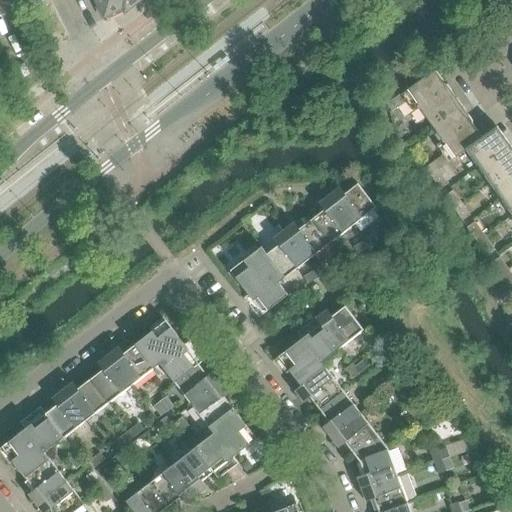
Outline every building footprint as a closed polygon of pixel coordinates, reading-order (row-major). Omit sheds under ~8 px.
[(96,0),(105,17),(107,16),(109,19),(122,13),(121,9),(122,9),(125,13),(141,0),(96,0)] [(418,108),(446,87),(447,87),(436,72),(435,70),(387,104),(392,112),(405,103),(413,113),(419,108),(418,108)] [(431,125),(460,104),(451,91),(450,92),(446,87),(418,108),(419,108),(431,125)] [(442,142),(471,122),(467,117),(469,116),(460,104),(431,125),(442,142)] [(439,170),(467,150),(466,149),(482,137),(471,122),(442,142),(436,146),(443,155),(425,168),(440,190),(448,184),(439,170)] [(479,167),(510,146),(497,127),(482,138),(482,137),(466,149),(467,150),(479,167)] [(490,183),(511,167),(511,148),(510,146),(479,167),(490,183)] [(501,199),(511,191),(511,167),(490,183),(501,199)] [(376,208),(357,184),(344,194),(341,190),(336,190),(329,195),(352,226),(376,208)] [(461,203),(453,191),(445,197),(453,209),(461,203)] [(511,214),(511,191),(501,199),(511,214)] [(352,226),(329,195),(321,201),(320,206),(323,210),(311,220),(330,243),(352,226)] [(470,215),(461,203),(453,209),(462,221),(470,215)] [(330,243),(311,220),(299,229),(295,225),(290,225),(283,231),(307,261),(330,243)] [(485,237),(475,222),(467,228),(477,242),(485,237)] [(307,261),(283,231),(276,236),(275,241),(278,245),(266,254),(285,278),(307,261)] [(378,242),(374,235),(364,241),(368,248),(378,242)] [(495,251),(485,237),(477,242),(487,256),(495,251)] [(357,254),(368,248),(364,241),(353,248),(357,254)] [(278,283),(285,278),(266,254),(261,247),(230,271),(248,295),(246,296),(246,301),(259,318),(288,295),(278,283)] [(508,270),(500,258),(492,263),(500,275),(508,270)] [(328,271),(324,265),(314,271),(318,278),(328,271)] [(511,285),(511,274),(508,270),(500,275),(509,288),(511,285)] [(307,284),(318,278),(314,271),(303,278),(307,284)] [(363,330),(345,306),(331,317),(328,313),(323,312),(316,318),(339,348),(363,330)] [(321,363),(325,360),(339,348),(316,318),(300,330),(299,335),(302,339),(279,357),(301,386),(325,368),(321,363)] [(205,359),(192,342),(187,342),(184,345),(165,321),(135,345),(153,369),(159,363),(174,382),(198,364),(199,365),(205,359)] [(153,369),(135,345),(123,354),(120,350),(115,349),(108,355),(131,386),(153,369)] [(131,386),(108,355),(100,361),(100,366),(103,370),(90,380),(108,403),(131,386)] [(359,374),(369,366),(364,360),(354,367),(359,374)] [(192,405),(222,381),(217,374),(212,373),(208,376),(199,365),(198,364),(174,382),(192,405)] [(359,374),(354,367),(352,364),(345,369),(353,379),(359,374)] [(343,392),(325,368),(301,386),(294,391),(301,400),(306,400),(310,397),(319,410),(343,392)] [(400,384),(392,374),(382,383),(389,392),(393,389),(393,390),(400,384)] [(108,403),(90,380),(78,389),(75,385),(70,385),(62,390),(85,421),(108,403)] [(233,409),(224,397),(227,394),(228,389),(222,381),(192,405),(209,428),(233,409)] [(408,393),(400,384),(393,390),(401,399),(408,393)] [(85,421),(62,390),(55,396),(54,401),(57,405),(45,414),(44,415),(62,439),(85,421)] [(330,438),(361,415),(343,392),(319,410),(329,422),(325,425),(324,430),(330,438)] [(174,407),(166,397),(160,402),(167,412),(174,407)] [(167,412),(160,402),(153,407),(161,417),(167,412)] [(44,453),(48,450),(62,439),(44,415),(45,414),(40,407),(23,420),(22,425),(25,429),(2,447),(26,478),(49,460),(44,453)] [(256,439),(233,409),(209,428),(214,434),(196,448),(214,472),(213,473),(218,479),(235,466),(236,461),(233,457),(256,439)] [(386,447),(361,415),(330,438),(336,445),(341,446),(345,443),(360,462),(386,447)] [(162,431),(171,424),(166,417),(157,425),(162,431)] [(190,427),(182,417),(175,423),(183,432),(190,427)] [(134,437),(144,430),(139,423),(129,431),(134,437)] [(125,444),(134,437),(129,431),(120,438),(125,444)] [(129,456),(138,448),(134,442),(124,450),(129,456)] [(434,463),(442,460),(461,453),(457,443),(438,451),(437,448),(429,452),(434,463)] [(397,477),(386,447),(360,462),(365,475),(360,476),(358,481),(361,490),(397,477)] [(213,473),(214,472),(196,448),(172,466),(196,496),(204,491),(204,485),(201,481),(213,473)] [(119,463),(129,456),(124,450),(114,457),(119,463)] [(95,467),(105,460),(100,453),(90,461),(95,467)] [(83,464),(75,455),(68,460),(76,470),(83,464)] [(36,505),(66,482),(49,460),(26,478),(35,490),(31,493),(30,498),(36,505)] [(447,471),(442,460),(434,463),(438,474),(447,471)] [(488,471),(485,463),(480,465),(477,470),(479,475),(488,471)] [(196,496),(172,466),(150,483),(168,507),(181,497),(184,501),(189,502),(196,496)] [(384,511),(407,504),(397,477),(361,490),(364,499),(369,501),(374,499),(378,511),(384,511)] [(106,488),(98,478),(92,483),(99,493),(106,488)] [(74,511),(84,505),(66,482),(36,505),(41,511),(48,511),(51,510),(52,511),(74,511)] [(161,511),(168,507),(150,483),(126,501),(134,511),(161,511)] [(113,497),(106,488),(99,493),(107,502),(113,497)] [(466,511),(472,510),(469,500),(460,503),(462,511),(466,511)] [(461,511),(458,503),(450,506),(452,511),(461,511)]
